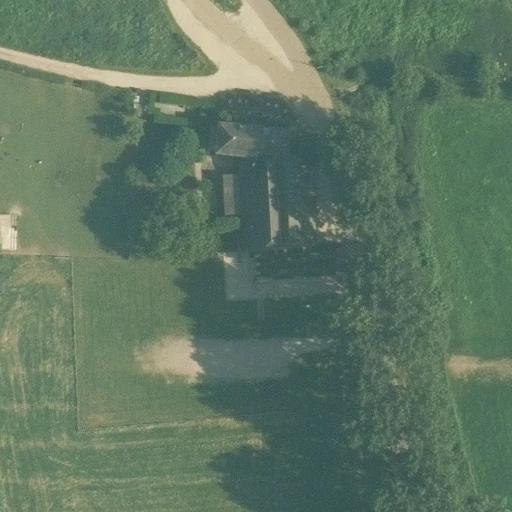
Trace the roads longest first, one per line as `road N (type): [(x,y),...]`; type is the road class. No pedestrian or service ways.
road 1 (unclassified): [(411,511),(331,139),(319,102),(253,0)]
road 2 (track): [(274,79),(175,85),(0,53)]
